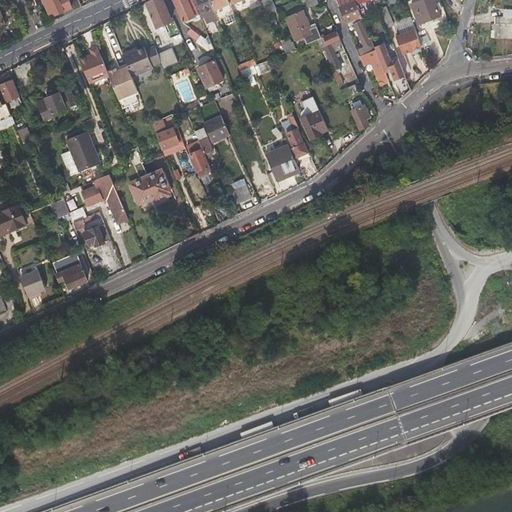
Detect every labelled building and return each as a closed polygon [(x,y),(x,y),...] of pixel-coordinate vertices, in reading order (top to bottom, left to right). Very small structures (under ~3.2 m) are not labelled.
[(44,0),(50,14),(56,12),(57,14),(73,7),(69,0),(44,0)] [(78,0),(69,0),(73,7),(75,12),(82,9),(78,0)] [(172,22),(166,9),(161,0),(154,0),(146,4),(157,28),(167,25),(170,33),(177,30),(173,22),(172,22)] [(173,0),(184,23),(190,20),(197,17),(188,0),(173,0)] [(196,0),(202,13),(213,8),(209,0),(196,0)] [(230,4),(228,0),(209,0),(213,8),(214,11),(230,4)] [(260,0),(267,14),(271,12),(275,10),(270,0),(260,0)] [(339,7),(346,23),(350,22),(353,20),(362,17),(358,7),(355,0),(339,7)] [(434,17),(437,15),(439,14),(438,9),(439,8),(437,3),(435,3),(434,0),(419,0),(413,3),(422,25),(435,20),(434,17)] [(358,7),(362,17),(369,14),(366,8),(369,7),(367,3),(358,7)] [(0,26),(9,22),(4,11),(11,8),(9,4),(2,8),(1,6),(0,6),(0,26)] [(303,37),(305,41),(307,44),(320,39),(315,27),(310,29),(302,10),(285,18),(296,41),(303,37)] [(234,15),(224,18),(227,25),(236,21),(234,15)] [(355,42),(361,55),(376,49),(375,46),(370,36),(362,17),(353,20),(362,40),(355,42)] [(511,17),(502,17),(501,23),(495,23),(495,36),(511,36),(511,17)] [(413,19),(407,21),(401,24),(417,65),(429,60),(413,19)] [(131,33),(129,28),(126,23),(115,28),(122,46),(138,39),(135,31),(131,33)] [(172,45),(182,40),(177,30),(170,33),(167,34),(172,45)] [(322,38),(326,45),(340,39),(336,31),(322,38)] [(205,41),(203,40),(202,38),(199,43),(209,52),(214,50),(211,43),(209,44),(205,41)] [(319,48),(320,51),(321,53),(326,51),(334,70),(341,67),(334,49),(342,46),(340,39),(326,45),(319,48)] [(271,43),(271,44),(257,51),(259,58),(282,48),(278,40),(271,43)] [(375,46),(376,49),(389,77),(395,75),(397,79),(406,75),(399,57),(392,60),(385,42),(375,46)] [(284,54),(289,52),(294,50),(291,44),(282,48),(284,54)] [(144,48),(143,49),(151,68),(161,64),(154,47),(145,51),(144,48)] [(87,60),(86,59),(86,58),(79,60),(87,79),(94,77),(95,80),(108,75),(107,72),(97,49),(89,52),(92,58),(87,60)] [(151,68),(143,49),(133,52),(133,50),(122,54),(127,67),(132,78),(152,71),(151,68)] [(376,49),(361,55),(360,56),(364,64),(372,60),(382,83),(390,80),(389,77),(376,49)] [(335,72),(334,70),(326,51),(321,53),(331,74),(335,72)] [(257,73),(270,68),(267,61),(265,62),(261,64),(257,66),(255,67),(257,72),(257,73)] [(199,72),(203,81),(207,90),(225,82),(216,64),(199,72)] [(108,75),(121,109),(137,103),(134,95),(134,93),(137,92),(132,78),(127,67),(117,71),(116,68),(107,72),(108,75)] [(242,79),(253,74),(257,72),(255,67),(248,69),(240,73),(242,79)] [(333,79),(337,88),(342,86),(335,72),(331,74),(333,79)] [(242,79),(244,83),(255,78),(253,74),(242,79)] [(174,84),(183,104),(194,99),(185,79),(174,84)] [(336,101),(342,98),(339,92),(337,88),(333,79),(327,82),(336,101)] [(0,85),(4,93),(7,101),(19,96),(13,80),(0,85)] [(354,85),(339,92),(342,98),(342,100),(357,93),(354,85)] [(53,114),(64,109),(75,105),(70,93),(59,98),(57,93),(36,101),(43,119),(53,115),(53,114)] [(0,115),(10,111),(6,102),(1,104),(2,106),(0,106),(0,115)] [(350,107),(352,112),(361,108),(358,103),(350,107)] [(359,130),(364,128),(368,126),(365,119),(367,118),(362,108),(361,108),(352,112),(351,113),(359,130)] [(299,119),(304,130),(309,140),(320,135),(319,134),(326,130),(317,110),(299,119)] [(211,143),(224,138),(228,136),(221,117),(203,125),(211,143)] [(289,129),(290,131),(291,133),(286,135),(292,149),(290,150),(293,159),(308,152),(304,144),(302,145),(296,130),(297,130),(293,120),(288,122),(291,128),(289,129)] [(177,143),(174,136),(171,130),(164,133),(159,123),(152,126),(162,149),(177,143)] [(21,141),(25,140),(29,138),(24,126),(16,129),(21,141)] [(202,153),(207,151),(211,149),(202,129),(194,133),(202,153)] [(65,140),(71,156),(78,172),(99,163),(86,131),(65,140)] [(225,140),(224,138),(211,143),(212,146),(225,140)] [(273,152),(278,165),(284,178),(299,172),(293,159),(290,150),(288,146),(273,152)] [(206,162),(205,162),(204,163),(199,151),(190,154),(196,172),(202,170),(203,174),(210,171),(207,163),(206,162)] [(259,160),(251,163),(255,173),(263,169),(259,160)] [(255,173),(251,163),(243,167),(256,198),(273,191),(263,169),(255,173)] [(156,194),(165,186),(159,173),(149,177),(156,194)] [(86,207),(106,199),(107,198),(118,223),(127,219),(107,175),(92,181),(94,187),(80,193),(86,207)] [(148,200),(156,194),(149,177),(130,185),(138,204),(148,200)] [(165,186),(156,194),(148,200),(153,198),(155,200),(166,195),(165,192),(167,192),(165,186)] [(235,203),(240,201),(245,199),(240,186),(230,190),(235,203)] [(45,200),(44,198),(41,192),(37,193),(42,206),(46,204),(45,200)] [(62,198),(60,194),(45,200),(46,204),(48,203),(62,198)] [(67,212),(62,198),(48,203),(54,217),(67,212)] [(0,234),(0,235),(5,233),(10,231),(9,230),(24,223),(16,204),(0,211),(0,234)] [(229,219),(226,212),(224,206),(213,210),(218,224),(229,219)] [(72,223),(73,227),(75,230),(85,226),(83,223),(99,216),(97,212),(72,223)] [(82,233),(85,240),(88,247),(93,244),(94,246),(102,242),(102,241),(108,238),(103,226),(96,229),(96,228),(82,233)] [(60,281),(63,280),(66,278),(70,288),(87,280),(80,263),(81,263),(77,253),(54,263),(58,273),(57,274),(60,281)] [(37,270),(20,277),(29,299),(36,297),(35,294),(39,292),(45,290),(37,270)]
